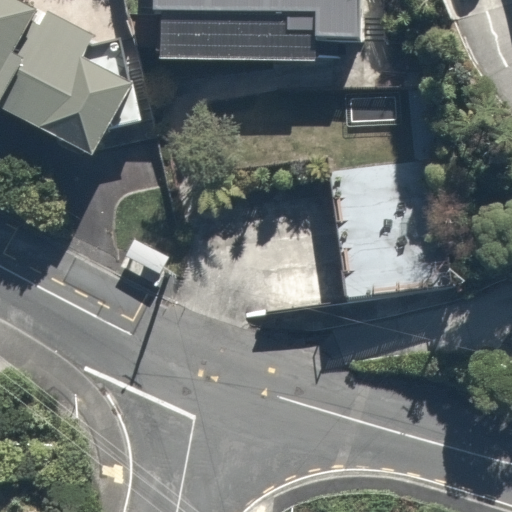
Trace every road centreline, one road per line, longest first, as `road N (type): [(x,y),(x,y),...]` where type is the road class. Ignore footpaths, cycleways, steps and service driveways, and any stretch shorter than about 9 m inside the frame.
road 1 (residential): [(511,466),(325,430),(201,379)]
road 2 (residential): [(201,379),(114,349),(0,285)]
road 3 (residential): [(179,511),(201,379)]
